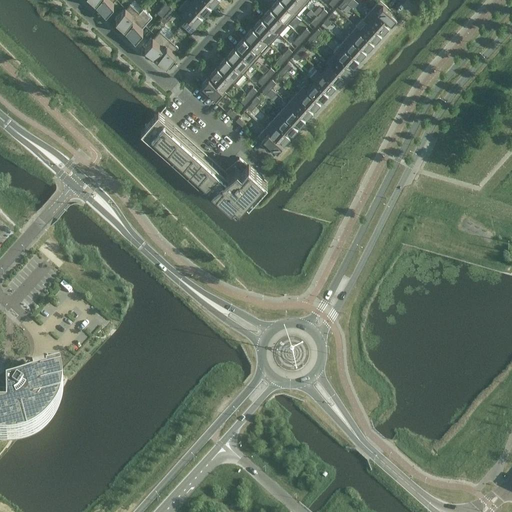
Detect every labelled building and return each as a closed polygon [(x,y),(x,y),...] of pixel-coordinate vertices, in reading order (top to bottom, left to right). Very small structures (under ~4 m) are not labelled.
[(98,0),(96,2),(100,5),(100,6),(106,12),(113,4),(113,5),(113,4),(113,3),(114,2),(113,1),(114,0),(98,0)] [(205,13),(190,0),(185,0),(178,8),(196,23),(202,16),(204,13),(205,13)] [(214,3),(209,0),(190,0),(205,13),(211,6),(213,3),(213,4),(214,3)] [(296,14),(280,0),(277,0),(273,5),(271,8),(270,8),(287,24),(296,14)] [(305,4),(300,0),(280,0),(296,14),(305,4)] [(342,9),(347,3),(343,0),(338,5),(342,9)] [(390,9),(380,0),(379,0),(371,10),(389,25),(389,24),(391,22),(396,16),(389,10),(390,9)] [(157,12),(162,16),(171,7),(166,2),(157,12)] [(125,28),(126,28),(140,12),(130,4),(126,8),(125,7),(121,12),(121,11),(115,18),(122,25),(123,24),(126,27),(125,28)] [(176,11),(171,7),(162,16),(167,21),(176,11)] [(287,24),(270,8),(264,15),(262,18),(262,17),(261,18),(279,33),(287,24)] [(324,8),(318,15),(322,18),(328,12),(324,8)] [(142,28),(152,17),(143,9),(140,12),(126,28),(129,32),(135,38),(142,31),(143,30),(142,30),(143,28),(142,28)] [(389,25),(371,10),(364,18),(381,34),(381,33),(383,30),(384,30),(389,25)] [(333,11),(328,17),(332,20),(337,15),(333,11)] [(315,25),(322,18),(318,15),(311,22),(315,25)] [(327,26),(332,20),(328,17),(323,22),(327,26)] [(279,33),(261,18),(255,25),(256,25),(253,28),(253,27),(252,28),(270,43),(279,33)] [(381,34),(364,18),(363,18),(367,22),(360,29),(356,26),(356,27),(373,42),(374,42),(373,41),(376,39),(381,34)] [(191,33),(196,29),(186,20),(181,24),(191,33)] [(373,42),(356,27),(348,35),(366,51),(366,50),(368,47),(369,47),(373,42)] [(270,43),(252,28),(246,34),(247,35),(244,37),(261,53),(270,43)] [(306,28),(300,35),(304,38),(310,31),(306,28)] [(318,28),(313,34),(317,37),(322,32),(318,28)] [(151,51),(155,54),(169,39),(160,30),(153,37),(151,38),(144,45),(150,51),(151,51)] [(312,43),(317,37),(313,34),(308,39),(312,43)] [(298,45),(304,38),(300,35),(294,42),(298,45)] [(366,51),(348,35),(341,44),(358,59),(358,58),(360,56),(361,56),(366,51)] [(261,53),(244,37),(238,44),(235,47),(252,63),(261,53)] [(169,39),(155,54),(156,54),(159,56),(158,57),(158,58),(158,57),(166,64),(172,57),(175,52),(174,52),(178,47),(169,39)] [(358,59),(341,44),(333,52),(350,67),(351,67),(350,67),(353,64),(358,59)] [(303,45),(298,51),(301,54),(306,48),(303,45)] [(252,63),(235,47),(229,54),(227,57),(226,57),(243,73),(252,63)] [(289,47),(282,54),(286,58),(293,51),(289,47)] [(296,60),(301,54),(298,51),(293,56),(296,60)] [(350,67),(333,52),(326,61),(343,76),(343,75),(345,73),(346,73),(350,67)] [(280,65),(286,58),(282,54),(276,61),(280,65)] [(243,73),(226,57),(220,64),(218,67),(217,67),(231,79),(234,82),(243,73)] [(343,76),(326,61),(325,61),(329,64),(322,72),(318,69),(335,84),(336,84),(335,84),(338,81),(343,76)] [(287,62),(282,68),(286,71),(291,65),(287,62)] [(231,79),(217,67),(211,74),(209,77),(209,76),(208,77),(226,92),(222,89),(231,79)] [(271,67),(264,74),(268,78),(275,71),(271,67)] [(281,77),(286,71),(282,68),(277,73),(281,77)] [(335,84),(318,69),(310,77),(328,93),(328,92),(330,90),(335,84)] [(262,84),(268,78),(264,74),(258,81),(262,84)] [(226,92),(208,77),(202,84),(203,84),(200,87),(217,102),(226,92)] [(328,93),(310,77),(310,78),(314,81),(307,89),(303,86),(320,101),(322,98),(323,98),(328,93)] [(272,79),(267,85),(271,88),(276,82),(272,79)] [(266,93),(271,88),(267,85),(262,90),(266,93)] [(320,101),(303,86),(295,94),(312,110),(313,110),(312,109),(315,107),(320,101)] [(253,87),(247,94),(251,97),(257,90),(253,87)] [(245,104),(251,97),(247,94),(241,101),(245,104)] [(312,110),(295,94),(288,103),(305,118),(307,115),(308,115),(312,110)] [(257,96),(252,102),(256,105),(261,99),(257,96)] [(251,110),(256,105),(252,102),(247,107),(251,110)] [(305,118),(288,103),(280,111),(297,127),(297,126),(300,124),(305,118)] [(237,113),(230,107),(227,111),(233,117),(237,113)] [(225,174),(166,121),(168,118),(158,109),(141,129),(218,198),(221,195),(231,203),(235,200),(239,204),(245,197),(249,200),(268,179),(249,162),(247,164),(239,158),(225,174)] [(297,127),(280,111),(272,120),(290,135),(292,132),(297,127)] [(245,122),(239,116),(236,120),(242,125),(245,122)] [(290,135),(272,120),(265,129),(282,144),(282,143),(284,141),(285,141),(290,135)] [(282,144),(265,129),(256,138),(266,147),(267,146),(274,152),(277,149),(282,144)] [(61,387),(59,372),(52,374),(37,378),(6,386),(7,395),(2,395),(0,394),(0,439),(7,440),(18,439),(24,437),(30,435),(35,432),(39,430),(44,425),(49,421),(52,416),(55,411),(58,404),(60,399),(60,395),(61,387)]
